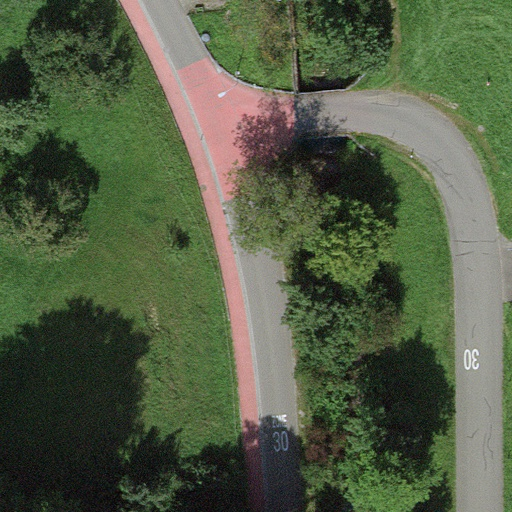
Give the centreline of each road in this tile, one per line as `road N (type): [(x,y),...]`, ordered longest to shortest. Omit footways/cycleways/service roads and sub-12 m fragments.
road 1 (residential): [(228,125),(356,113),(411,121),(444,141),(466,175),(480,240),(485,511)]
road 2 (unclassified): [(228,125),(271,288),(287,511)]
road 3 (unclassified): [(158,0),(228,125)]
